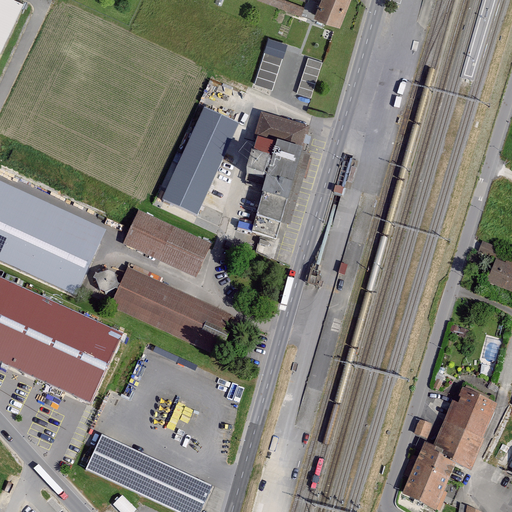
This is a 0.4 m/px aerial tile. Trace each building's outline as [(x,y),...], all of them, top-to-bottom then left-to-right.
[(14,0),(0,0),(0,67),(29,7),(14,0)] [(305,8),(283,0),(256,0),(256,1),(302,18),(305,8)] [(346,0),(324,0),(317,16),(337,24),(346,0)] [(256,82),(274,87),(288,42),(269,36),(256,82)] [(324,64),(308,58),(297,94),(313,99),(324,64)] [(168,205),(202,220),(244,123),(210,108),(168,205)] [(282,226),(304,151),(311,127),(262,112),(250,153),(271,159),(253,217),(282,226)] [(105,231),(0,182),(0,259),(75,294),(105,231)] [(210,248),(136,216),(122,248),(196,280),(210,248)] [(501,248),(482,241),(479,251),(498,258),(501,248)] [(511,265),(497,260),(488,282),(511,291),(511,265)] [(231,317),(127,269),(118,289),(110,275),(97,283),(106,297),(117,290),(110,306),(214,354),(231,317)] [(0,364),(93,406),(127,333),(0,275),(0,364)] [(491,397),(466,386),(459,402),(454,400),(446,420),(484,437),(496,408),(488,404),(491,397)] [(511,410),(487,462),(511,473),(511,410)] [(433,424),(421,419),(416,435),(428,439),(433,424)] [(484,437),(446,420),(434,446),(427,443),(418,463),(450,477),(456,463),(469,469),(484,437)] [(202,511),(213,487),(98,435),(81,473),(168,511),(202,511)] [(450,477),(418,463),(404,495),(436,509),(450,477)] [(122,496),(112,506),(117,511),(133,511),(135,510),(122,496)] [(480,511),(460,503),(457,511),(480,511)]
